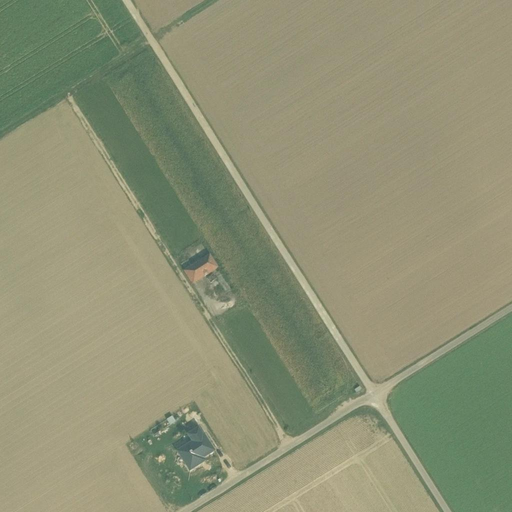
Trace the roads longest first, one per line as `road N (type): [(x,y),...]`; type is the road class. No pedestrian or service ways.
road 1 (unclassified): [(374,395),(124,0)]
road 2 (track): [(65,93),(287,446)]
road 3 (track): [(215,0),(0,133)]
road 4 (unclassified): [(374,395),(181,511)]
road 5 (unclassified): [(511,308),(374,395)]
road 6 (track): [(446,511),(374,395)]
